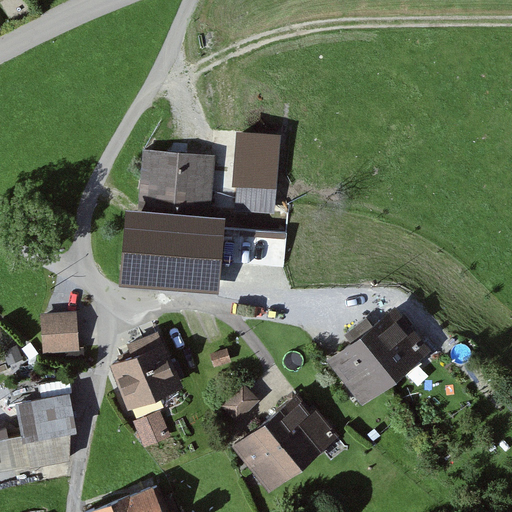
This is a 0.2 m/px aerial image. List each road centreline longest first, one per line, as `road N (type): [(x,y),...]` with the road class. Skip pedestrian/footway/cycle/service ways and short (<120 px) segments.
road 1 (track): [(160,70),(177,78),(300,29),(511,21)]
road 2 (unclassified): [(191,0),(90,198),(80,273)]
road 3 (track): [(177,78),(191,121),(202,135),(226,142),(227,188),(218,205),(124,200),(98,181)]
road 4 (unclassified): [(80,273),(121,305),(86,432),(74,511)]
